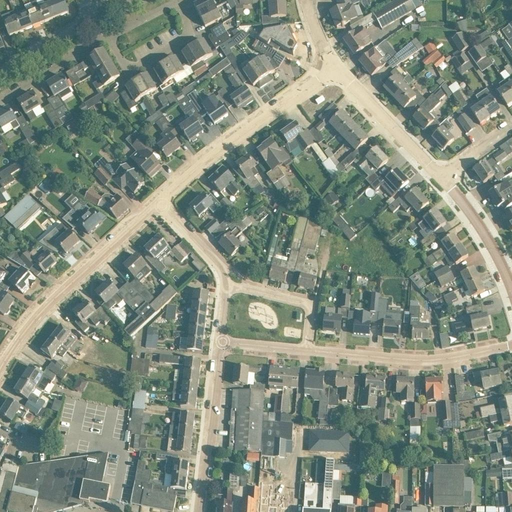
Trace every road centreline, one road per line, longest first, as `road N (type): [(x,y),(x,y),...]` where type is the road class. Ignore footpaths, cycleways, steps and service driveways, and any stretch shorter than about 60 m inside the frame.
road 1 (residential): [(0,366),(37,313),(159,201)]
road 2 (residential): [(159,201),(332,67)]
road 3 (residential): [(308,352),(448,360),(511,345)]
road 4 (residential): [(198,511),(220,342)]
road 5 (tertiary): [(440,178),(332,67)]
road 6 (residential): [(105,40),(123,66),(138,66),(187,35),(179,0)]
road 7 (unknown): [(308,352),(294,484)]
road 8 (tertiary): [(511,289),(475,219),(440,178)]
road 9 (residential): [(308,352),(310,308),(226,283)]
road 10 (residential): [(0,104),(105,40)]
